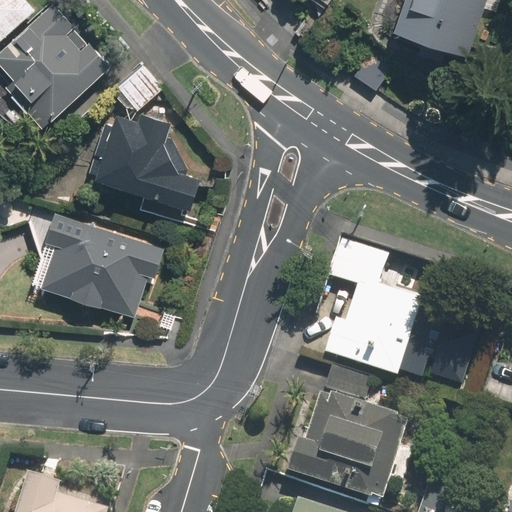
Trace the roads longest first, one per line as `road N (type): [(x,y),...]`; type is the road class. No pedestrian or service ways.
road 1 (residential): [(0,388),(154,402),(204,391)]
road 2 (secondary): [(329,131),(399,173),(511,218)]
road 3 (residential): [(247,279),(255,220),(294,103)]
road 4 (residential): [(329,131),(291,231),(247,279)]
road 5 (secondary): [(177,0),(294,103)]
road 6 (residential): [(204,391),(179,511)]
road 7 (residential): [(247,279),(220,369),(204,391)]
